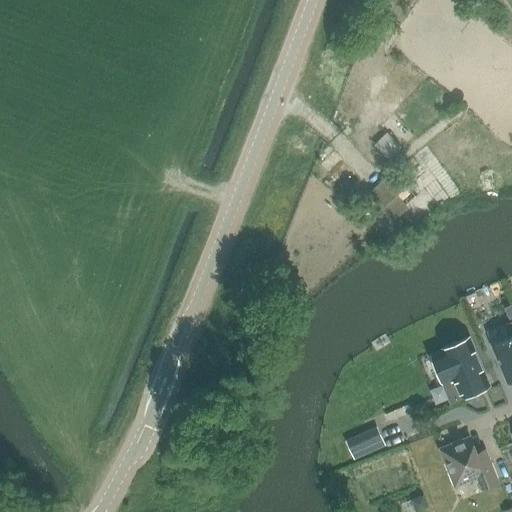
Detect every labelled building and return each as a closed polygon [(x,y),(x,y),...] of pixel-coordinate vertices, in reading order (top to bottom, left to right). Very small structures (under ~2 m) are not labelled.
[(385,133),(374,145),(388,158),(399,147),(385,133)] [(382,179),(367,192),(391,220),(406,207),(382,179)] [(505,324),(486,332),(491,343),(507,382),(511,379),(511,304),(504,308),(510,322),(505,324)] [(470,337),(432,354),(443,382),(451,401),(490,385),(470,337)] [(373,428),(345,440),(352,456),(379,444),(373,428)] [(476,460),(467,438),(440,449),(455,487),(477,478),(482,490),(499,483),(487,456),(476,460)] [(427,506),(422,494),(410,499),(415,511),(427,506)]
